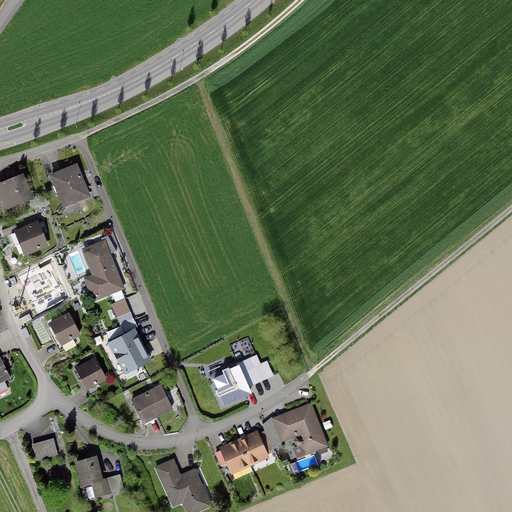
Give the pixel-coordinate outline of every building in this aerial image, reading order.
[(63,206),(88,196),(75,166),(51,176),(63,206)] [(29,197),(20,176),(0,184),(0,196),(6,211),(7,210),(5,207),(29,197)] [(14,225),(1,231),(3,237),(15,232),(24,254),(46,245),(37,223),(17,231),(14,225)] [(93,298),(120,288),(107,253),(114,250),(115,252),(115,251),(107,236),(100,239),(102,243),(84,251),(94,276),(86,280),(93,298)] [(119,324),(132,319),(129,312),(116,318),(119,324)] [(68,315),(49,325),(60,344),(64,351),(74,345),(71,338),(79,334),(68,315)] [(133,321),(120,327),(123,333),(136,328),(133,321)] [(134,364),(147,357),(137,337),(126,342),(123,336),(109,343),(125,373),(135,367),(134,364)] [(3,381),(9,378),(0,359),(0,391),(7,388),(3,381)] [(86,388),(85,388),(89,396),(100,389),(97,382),(105,378),(95,359),(76,369),(86,388)] [(265,378),(259,365),(241,373),(246,386),(265,378)] [(247,387),(246,386),(241,373),(238,366),(229,370),(228,368),(221,370),(223,375),(213,379),(218,389),(214,390),(217,397),(220,395),(224,404),(244,396),(243,392),(244,389),(247,387)] [(159,414),(171,408),(160,386),(131,401),(141,420),(157,412),(159,414)] [(309,406),(286,415),(288,419),(276,424),(282,439),(295,434),(297,438),(296,438),(294,441),(295,444),(299,446),(305,443),(308,452),(325,445),(309,406)] [(266,455),(256,434),(239,442),(248,463),(266,455)] [(57,455),(53,440),(31,446),(35,461),(57,455)] [(230,471),(248,463),(239,442),(221,450),(215,453),(221,465),(227,463),(230,471)] [(103,495),(122,489),(119,475),(100,480),(94,457),(76,462),(82,486),(100,481),(103,495)] [(171,461),(157,468),(161,478),(176,472),(171,461)] [(193,511),(209,505),(193,471),(163,484),(173,505),(180,501),(184,511),(193,511)]
